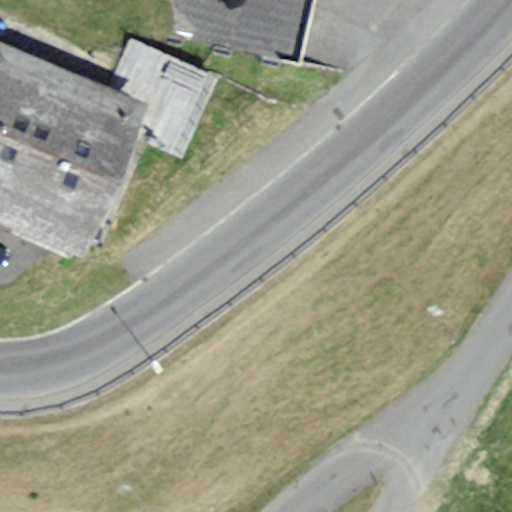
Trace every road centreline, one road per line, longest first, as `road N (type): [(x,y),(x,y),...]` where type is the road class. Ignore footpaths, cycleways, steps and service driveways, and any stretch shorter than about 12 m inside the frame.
road 1 (unclassified): [(0,373),(81,356),(142,322),(350,158),(509,0)]
road 2 (residential): [(511,311),(393,511)]
